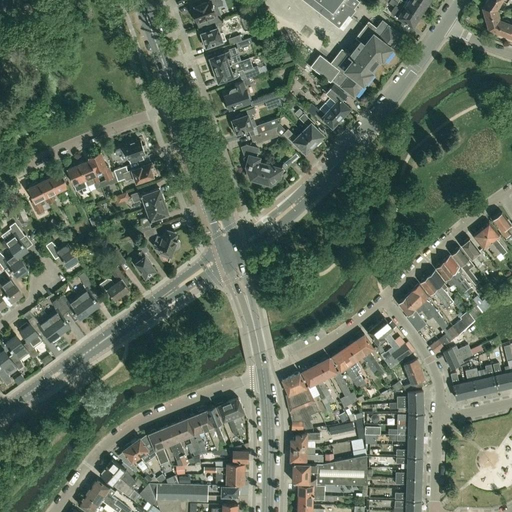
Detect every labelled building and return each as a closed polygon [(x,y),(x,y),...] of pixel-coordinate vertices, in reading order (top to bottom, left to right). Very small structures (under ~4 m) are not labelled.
[(222,4),(220,0),(209,0),(210,0),(200,4),(199,1),(193,3),(194,6),(192,7),(193,11),(192,12),(194,18),(196,18),(199,27),(221,19),(216,5),(222,4)] [(303,0),(339,28),(349,15),(351,17),(356,10),(354,8),(359,2),(357,0),(303,0)] [(397,2),(398,2),(419,15),(422,11),(424,11),(426,8),(425,6),(427,4),(420,0),(409,0),(408,2),(406,0),(405,1),(402,0),(394,0),(397,2)] [(502,0),(506,3),(508,0),(486,0),(484,5),(487,8),(489,7),(494,11),(497,10),(500,6),(498,4),(501,0),(502,0)] [(416,20),(419,15),(398,2),(397,2),(395,5),(395,4),(390,11),(412,26),(413,25),(415,25),(417,22),(416,20)] [(497,32),(501,20),(500,19),(497,10),(494,11),(489,7),(487,8),(484,5),(482,7),(485,15),(483,16),(485,21),(486,21),(489,29),(497,32)] [(368,20),(366,23),(355,37),(360,41),(349,54),(341,47),(330,62),(319,53),(310,65),(330,81),(332,78),(335,80),(354,95),(363,84),(373,72),(371,70),(381,58),(382,59),(392,47),(401,35),(382,20),(377,27),(368,20)] [(511,23),(501,20),(497,32),(511,37),(511,23)] [(206,47),(223,41),(218,27),(212,30),(211,26),(208,27),(205,28),(206,32),(201,33),(206,47)] [(230,44),(242,40),(240,35),(228,39),(230,44)] [(242,40),(230,44),(235,43),(237,48),(250,44),(248,39),(242,40)] [(209,61),(212,70),(229,64),(240,60),(238,55),(236,47),(229,49),(223,51),(223,53),(209,57),(211,61),(209,61)] [(240,60),(229,64),(212,70),(215,79),(217,78),(218,82),(232,77),(233,79),(237,77),(238,81),(242,80),(249,78),(260,74),(258,67),(255,66),(252,67),(249,57),(240,60)] [(242,80),(238,81),(234,82),(236,86),(233,87),(232,87),(231,88),(229,89),(229,91),(229,92),(229,93),(225,95),(227,100),(226,100),(225,101),(225,102),(224,102),(224,103),(224,104),(225,105),(225,106),(226,106),(227,106),(227,107),(228,107),(229,106),(229,107),(240,104),(241,105),(248,103),(247,101),(249,100),(244,86),(251,84),(249,78),(242,80)] [(325,102),(342,118),(347,113),(345,112),(349,107),(344,102),(345,101),(343,99),(346,95),(342,91),(333,83),(325,93),(330,97),(325,102)] [(316,114),(320,117),(325,123),(327,121),(332,126),(337,121),(338,123),(342,118),(325,102),(319,109),(311,103),(306,109),(314,116),(316,114)] [(253,118),(252,114),(256,112),(254,107),(246,110),(247,114),(243,115),(242,113),(235,115),(236,118),(232,119),(234,125),(232,126),(234,132),(236,131),(237,133),(246,130),(246,131),(249,130),(250,134),(251,135),(267,130),(277,126),(278,122),(279,118),(256,126),(255,125),(252,126),(249,119),(253,118)] [(307,125),(302,131),(316,145),(322,139),(321,138),(324,135),(314,124),(314,123),(304,112),(299,117),(307,125)] [(310,151),(316,145),(302,131),(296,136),(288,128),(283,133),(293,143),(294,142),(305,153),(309,150),(310,151)] [(267,130),(251,135),(253,141),(256,140),(257,143),(270,138),(267,130)] [(144,160),(142,154),(145,153),(144,151),(147,150),(145,145),(143,146),(140,139),(135,141),(134,139),(113,147),(115,151),(124,148),(128,159),(129,158),(131,164),(144,160)] [(261,181),(266,163),(258,161),(259,157),(256,156),(259,147),(247,144),(241,146),(244,155),(243,157),(250,178),(261,181)] [(261,181),(271,183),(286,170),(285,169),(300,156),(296,151),(295,151),(296,152),(284,163),(285,164),(282,166),(274,163),(273,165),(266,163),(261,181)] [(90,156),(89,157),(90,159),(96,175),(102,172),(105,179),(99,182),(101,187),(102,187),(109,184),(111,185),(118,182),(114,171),(112,172),(108,164),(106,165),(101,152),(95,154),(92,153),(90,154),(90,156)] [(78,164),(88,186),(94,183),(95,189),(101,187),(99,182),(90,159),(78,164)] [(152,163),(128,172),(126,166),(114,170),(117,178),(124,176),(126,180),(134,177),(136,183),(147,179),(148,180),(152,178),(153,177),(154,176),(151,170),(154,169),(152,163)] [(88,186),(78,164),(67,169),(75,190),(82,187),(82,188),(84,192),(89,189),(88,186)] [(61,172),(50,177),(57,192),(61,200),(66,198),(62,189),(68,186),(61,172)] [(39,182),(46,197),(49,204),(54,201),(51,195),(57,192),(50,177),(39,182)] [(37,214),(44,211),(39,200),(46,197),(39,182),(38,183),(36,182),(34,183),(33,185),(27,188),(34,201),(31,202),(37,214)] [(146,208),(164,202),(160,188),(154,190),(155,191),(146,194),(145,193),(139,195),(139,193),(132,195),(134,202),(140,200),(141,202),(144,201),(146,208)] [(118,203),(129,199),(127,192),(116,196),(118,203)] [(140,220),(142,225),(137,227),(139,233),(143,232),(143,231),(151,228),(149,222),(155,220),(154,219),(163,216),(163,217),(169,214),(164,202),(146,208),(149,215),(146,215),(147,218),(140,220)] [(16,213),(20,223),(28,220),(22,207),(15,210),(16,213)] [(492,219),(504,236),(507,240),(511,236),(509,232),(510,232),(506,227),(511,223),(508,218),(507,219),(502,212),(501,212),(501,213),(499,211),(492,217),(494,218),(492,219)] [(89,218),(93,226),(97,225),(96,223),(101,220),(99,214),(89,218)] [(74,223),(79,234),(90,228),(85,218),(74,223)] [(5,240),(14,252),(18,257),(27,250),(19,239),(24,235),(15,222),(9,226),(13,234),(5,240)] [(489,222),(481,229),(503,255),(508,251),(506,248),(503,245),(502,246),(502,245),(495,237),(499,235),(489,222)] [(157,233),(155,227),(154,227),(151,228),(143,231),(143,232),(145,237),(157,233)] [(180,247),(180,245),(180,243),(180,242),(178,240),(177,240),(177,239),(175,238),(176,233),(166,229),(163,237),(157,235),(153,246),(162,249),(160,253),(171,257),(174,249),(175,249),(177,249),(179,248),(180,247)] [(504,256),(503,255),(481,229),(473,235),(483,247),(487,244),(494,252),(492,254),(495,258),(496,256),(499,260),(504,256)] [(465,242),(461,245),(471,259),(484,276),(489,272),(475,256),(481,252),(470,238),(469,239),(468,238),(464,241),(465,242)] [(60,256),(68,267),(69,265),(71,268),(77,263),(76,261),(78,259),(66,243),(58,248),(52,242),(46,245),(56,259),(60,256)] [(146,277),(155,270),(148,260),(149,260),(144,253),(148,250),(143,242),(138,246),(140,248),(138,249),(139,252),(137,253),(139,257),(134,261),(146,277)] [(474,265),(469,259),(459,246),(451,254),(474,285),(475,285),(479,290),(483,287),(479,282),(469,269),(474,265)] [(119,265),(125,261),(116,248),(109,252),(119,265)] [(27,269),(18,257),(14,252),(6,258),(0,252),(0,263),(4,270),(9,266),(17,276),(19,275),(19,276),(22,276),(24,274),(25,271),(25,270),(27,269)] [(446,259),(443,262),(466,291),(471,287),(461,274),(462,271),(459,267),(449,255),(445,258),(446,259)] [(466,291),(443,262),(440,264),(439,264),(436,267),(435,268),(445,280),(446,280),(451,286),(454,283),(462,294),(466,291)] [(104,292),(107,290),(115,300),(129,289),(126,285),(129,283),(117,266),(111,270),(118,281),(114,284),(111,279),(107,278),(99,284),(104,292)] [(430,273),(427,276),(439,291),(450,304),(453,302),(444,290),(447,287),(443,282),(444,282),(434,269),(433,269),(429,272),(430,273)] [(79,275),(82,281),(86,289),(78,295),(90,312),(99,305),(92,294),(97,291),(87,277),(83,272),(79,275)] [(448,310),(452,307),(451,307),(450,304),(439,291),(427,276),(424,279),(423,278),(421,280),(421,282),(420,282),(430,295),(434,291),(448,310)] [(0,281),(0,293),(4,291),(12,302),(22,294),(10,277),(2,283),(0,281)] [(415,288),(412,290),(432,317),(442,330),(447,326),(442,319),(443,319),(430,302),(425,300),(425,299),(429,296),(419,284),(418,283),(414,286),(415,288)] [(406,297),(405,297),(418,313),(421,310),(428,319),(432,317),(412,290),(409,293),(408,292),(405,295),(406,297)] [(90,312),(78,295),(69,301),(63,295),(58,299),(67,312),(72,309),(80,319),(90,312)] [(418,313),(405,297),(402,299),(401,299),(399,301),(399,303),(408,315),(411,312),(415,317),(414,317),(422,327),(426,324),(417,313),(418,313)] [(490,304),(489,303),(486,300),(485,298),(477,305),(482,312),(490,304)] [(67,312),(58,299),(52,303),(56,311),(48,317),(60,333),(70,326),(62,316),(67,312)] [(477,305),(468,312),(470,314),(469,314),(474,320),(474,319),(482,312),(477,305)] [(467,326),(473,320),(474,320),(469,314),(468,312),(460,318),(461,319),(467,326)] [(60,333),(48,317),(40,323),(34,317),(28,321),(30,324),(37,334),(43,330),(50,341),(60,333)] [(384,317),(374,325),(385,338),(392,346),(384,351),(380,354),(384,360),(392,354),(391,353),(400,346),(389,332),(395,327),(393,324),(391,325),(384,317)] [(461,331),(466,326),(467,326),(461,319),(453,326),(459,333),(461,331)] [(34,346),(42,341),(37,334),(30,324),(28,325),(26,323),(20,328),(21,330),(20,331),(28,342),(23,345),(28,353),(33,359),(38,355),(34,346)] [(384,339),(385,338),(374,325),(373,326),(372,325),(368,329),(368,330),(367,331),(378,344),(380,343),(381,344),(385,341),(384,339)] [(480,325),(473,331),(477,336),(484,330),(480,325)] [(452,340),(460,334),(455,329),(448,335),(452,340)] [(356,339),(380,375),(384,373),(370,351),(374,348),(364,333),(363,334),(362,333),(358,335),(359,337),(356,339)] [(446,333),(438,339),(444,346),(451,341),(446,333)] [(9,357),(16,367),(18,370),(24,366),(20,359),(28,353),(23,345),(16,336),(6,343),(14,353),(9,357)] [(358,359),(362,356),(373,373),(377,371),(380,375),(356,339),(353,341),(352,340),(348,342),(349,343),(347,344),(358,359)] [(438,339),(430,345),(435,353),(444,346),(438,339)] [(405,343),(400,346),(391,353),(392,354),(384,360),(389,367),(397,361),(398,362),(411,352),(405,343)] [(339,350),(361,384),(363,387),(367,384),(358,371),(360,370),(360,368),(355,361),(358,359),(347,344),(345,346),(345,345),(341,347),(341,349),(339,350)] [(470,349),(470,348),(468,344),(458,348),(456,345),(443,351),(447,359),(470,349)] [(470,349),(472,354),(482,349),(480,344),(470,349)] [(470,349),(447,359),(451,368),(464,362),(462,358),(472,354),(470,349)] [(16,367),(9,357),(4,350),(0,352),(0,366),(1,368),(0,369),(0,377),(6,385),(12,381),(8,373),(16,367)] [(341,371),(344,368),(357,387),(361,384),(339,350),(336,352),(335,351),(331,354),(332,355),(331,356),(341,371)] [(352,402),(358,399),(353,392),(351,393),(339,371),(337,372),(329,356),(326,358),(325,357),(321,360),(321,361),(319,362),(327,377),(333,374),(345,396),(348,394),(352,402)] [(403,364),(407,373),(420,368),(417,358),(403,364)] [(310,367),(327,402),(328,402),(329,404),(334,401),(322,380),(327,377),(319,362),(317,363),(317,361),(313,364),(313,365),(310,367)] [(509,387),(505,372),(501,373),(499,362),(493,364),(499,389),(509,387)] [(487,377),(483,378),(487,392),(497,389),(491,364),(485,365),(487,377)] [(309,386),(313,384),(324,404),(327,402),(310,367),(307,368),(306,367),(302,369),(302,370),(301,371),(309,386)] [(487,392),(483,378),(479,379),(476,367),(471,369),(477,394),(487,392)] [(420,368),(407,373),(408,376),(406,377),(399,380),(405,390),(423,385),(421,379),(424,378),(420,368)] [(467,381),(463,382),(466,396),(477,394),(471,369),(465,370),(467,381)] [(311,414),(312,414),(319,411),(308,386),(306,387),(299,372),(298,372),(296,372),(294,373),(294,374),(290,376),(300,399),(312,426),(310,420),(313,418),(311,414)] [(450,373),(456,399),(466,396),(463,382),(459,383),(456,372),(450,373)] [(290,376),(282,379),(288,394),(286,395),(291,413),(291,419),(292,421),(295,421),(303,421),(303,427),(312,426),(300,399),(290,376)] [(392,385),(396,391),(402,387),(399,381),(392,385)] [(397,402),(423,401),(423,390),(408,391),(408,395),(397,396),(397,402)] [(239,434),(244,432),(241,424),(243,423),(240,414),(244,413),(238,397),(226,401),(239,434)] [(235,435),(239,434),(226,401),(223,403),(222,401),(218,403),(218,404),(217,405),(224,421),(228,419),(235,435)] [(408,407),(408,412),(423,411),(423,401),(397,402),(397,407),(408,407)] [(207,409),(222,445),(226,443),(218,424),(222,422),(216,406),(214,406),(213,406),(211,406),(210,408),(207,409)] [(204,430),(208,428),(217,450),(223,448),(222,445),(207,409),(204,410),(203,409),(198,411),(199,413),(197,413),(204,430)] [(348,418),(345,412),(339,415),(342,422),(348,418)] [(199,432),(204,430),(197,413),(194,415),(194,413),(190,414),(191,416),(187,417),(202,453),(207,452),(201,437),(199,432)] [(408,420),(408,424),(423,424),(423,414),(397,413),(397,420),(408,420)] [(187,417),(178,421),(184,438),(189,436),(195,451),(193,452),(194,455),(196,454),(201,452),(202,453),(187,417)] [(178,421),(168,425),(179,453),(182,459),(184,464),(189,462),(181,445),(179,439),(184,438),(178,421)] [(295,421),(292,421),(292,429),(303,429),(303,427),(303,421),(295,421)] [(330,434),(354,429),(352,422),(329,427),(330,434)] [(423,424),(408,424),(408,429),(397,428),(397,434),(423,435),(423,424)] [(168,425),(158,429),(165,445),(169,444),(171,449),(174,456),(179,453),(168,425)] [(365,434),(366,434),(378,434),(378,426),(365,426),(365,434)] [(169,460),(163,446),(165,445),(158,429),(156,430),(155,429),(153,429),(151,430),(152,432),(148,433),(151,440),(155,450),(157,455),(161,464),(169,460)] [(290,441),(290,446),(307,447),(315,447),(316,438),(320,437),(320,431),(308,431),(294,435),(294,439),(291,439),(291,440),(290,441)] [(408,440),(408,445),(423,445),(423,435),(397,434),(396,439),(396,440),(408,440)] [(136,438),(130,442),(140,456),(147,451),(149,455),(155,450),(151,440),(149,441),(146,435),(141,439),(140,438),(137,440),(136,438)] [(140,456),(130,442),(125,446),(126,448),(123,450),(124,451),(119,455),(123,459),(122,460),(135,471),(138,469),(133,461),(140,456)] [(232,454),(232,461),(247,461),(247,459),(249,458),(249,453),(248,452),(248,450),(241,450),(241,444),(223,448),(217,450),(214,450),(214,453),(232,454)] [(423,445),(408,445),(407,449),(396,449),(396,455),(422,456),(423,445)] [(291,460),(294,460),(322,461),(323,454),(307,454),(307,447),(290,446),(289,451),(291,453),(291,460)] [(337,460),(333,461),(325,462),(322,463),(316,463),(310,463),(310,462),(294,462),(293,482),(310,482),(316,483),(362,485),(362,484),(367,484),(367,477),(367,469),(366,455),(358,456),(337,460)] [(407,463),(407,467),(422,468),(422,457),(396,457),(396,462),(407,463)] [(113,459),(112,460),(106,466),(131,487),(136,481),(126,469),(113,459)] [(216,472),(243,473),(244,469),(245,469),(245,464),(244,464),(244,463),(227,462),(227,467),(204,467),(204,471),(216,472)] [(100,473),(112,484),(129,496),(134,490),(131,487),(106,466),(100,473)] [(395,477),(421,478),(422,468),(407,467),(407,472),(395,471),(395,477)] [(243,476),(243,473),(216,472),(216,482),(243,483),(243,481),(245,482),(245,476),(243,476)] [(159,482),(165,478),(162,474),(156,478),(159,482)] [(421,489),(421,478),(395,477),(395,483),(406,483),(406,488),(421,489)] [(112,496),(115,492),(96,478),(90,486),(121,508),(126,511),(129,511),(131,509),(112,496)] [(149,482),(145,487),(150,488),(156,501),(160,510),(160,511),(187,511),(187,501),(209,501),(209,484),(187,483),(180,483),(179,483),(177,483),(159,483),(149,482)] [(238,485),(212,484),(212,489),(222,490),(221,495),(238,496),(238,494),(239,494),(239,490),(238,489),(238,485)] [(325,485),(298,484),(298,485),(297,485),(297,490),(298,490),(298,494),(325,495),(325,485)] [(84,494),(98,504),(101,500),(118,511),(126,511),(121,508),(90,486),(84,494)] [(150,488),(145,487),(139,494),(152,505),(156,501),(150,488)] [(421,489),(406,488),(406,492),(395,492),(395,498),(421,499),(421,489)] [(92,511),(98,504),(84,494),(77,503),(89,511),(92,511)] [(297,497),(297,503),(313,504),(313,500),(324,500),(337,500),(337,496),(325,495),(298,494),(298,497),(297,497)] [(406,511),(420,511),(421,501),(394,500),(394,506),(406,507),(406,511)] [(211,508),(211,511),(237,511),(237,510),(238,510),(238,505),(237,505),(237,504),(222,503),(222,508),(211,508)] [(297,509),(297,511),(323,511),(323,509),(312,509),(313,504),(297,503),(297,509)]
